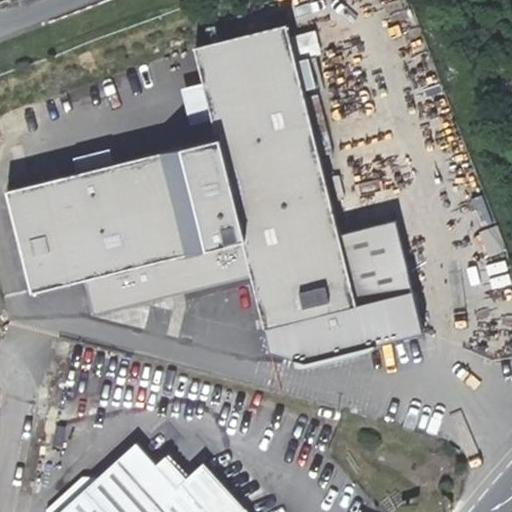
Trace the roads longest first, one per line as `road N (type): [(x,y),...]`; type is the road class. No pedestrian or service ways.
road 1 (unknown): [(433,397),(447,254),(372,8)]
road 2 (residential): [(0,368),(18,394),(0,488)]
